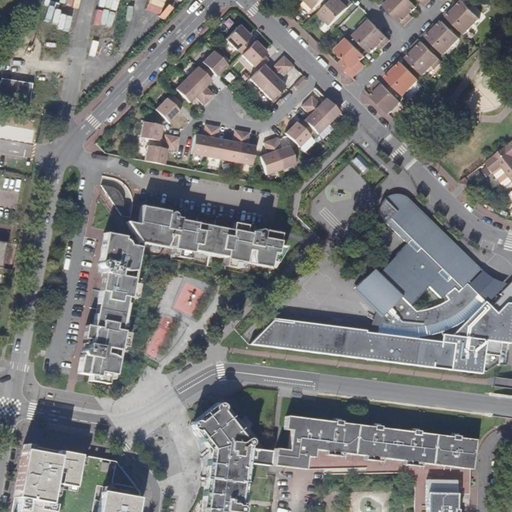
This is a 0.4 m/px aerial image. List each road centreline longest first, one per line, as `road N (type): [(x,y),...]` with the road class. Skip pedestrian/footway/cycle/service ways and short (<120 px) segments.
road 1 (residential): [(215,0),(66,148),(53,180),(16,383)]
road 2 (residential): [(345,101),(470,224),(511,240)]
road 3 (unknown): [(106,165),(54,361)]
road 4 (residential): [(12,407),(110,425),(153,482),(154,511)]
road 5 (residential): [(317,73),(269,118),(207,113),(185,140)]
